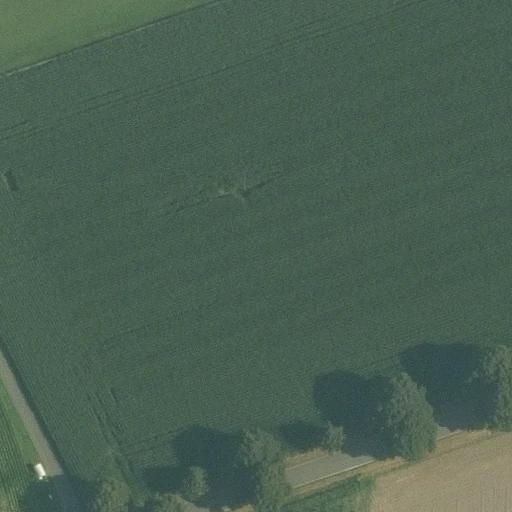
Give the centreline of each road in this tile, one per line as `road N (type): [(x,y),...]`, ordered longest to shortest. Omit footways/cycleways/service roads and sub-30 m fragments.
road 1 (tertiary): [(195,511),(511,403)]
road 2 (unclassified): [(69,511),(0,364)]
